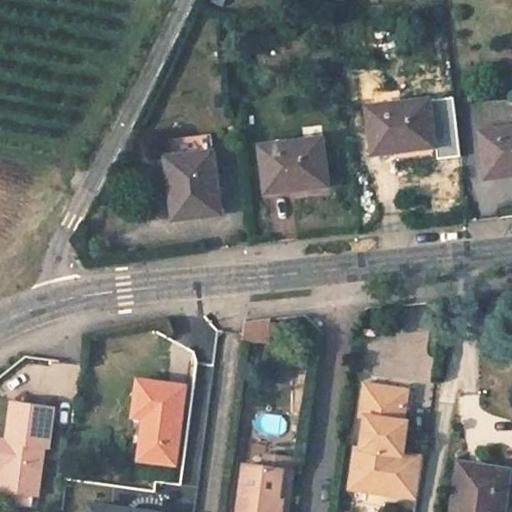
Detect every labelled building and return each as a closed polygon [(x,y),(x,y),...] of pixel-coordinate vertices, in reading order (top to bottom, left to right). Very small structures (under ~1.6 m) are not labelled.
[(398,90),(374,93),(375,108),(369,109),(374,152),(412,147),(413,150),(435,148),(429,101),(400,105),(398,90)] [(511,129),(511,97),(478,101),(481,133),(511,129)] [(511,129),(481,133),(486,175),(511,172),(511,129)] [(323,141),(262,148),(267,191),(305,186),(306,190),(328,187),(323,141)] [(215,154),(169,160),(171,181),(174,180),(179,219),(222,213),(215,154)] [(242,339),(270,340),(270,321),(244,324),(242,339)] [(178,466),(188,386),(139,379),(134,417),(146,419),(145,423),(150,424),(149,432),(144,431),(140,461),(178,466)] [(369,420),(365,451),(357,455),(354,475),(398,481),(402,456),(405,457),(410,424),(403,423),(408,392),(367,387),(363,414),(369,420)] [(0,490),(36,495),(43,448),(47,449),(52,411),(11,406),(5,444),(0,443),(0,470),(2,470),(0,483),(0,490)] [(405,457),(402,456),(398,481),(396,495),(418,499),(424,460),(405,457)] [(288,461),(262,458),(261,470),(281,473),(287,474),(292,474),(294,462),(288,461)] [(502,511),(509,472),(461,466),(455,504),(460,504),(458,511),(502,511)] [(261,470),(245,468),(239,511),(281,511),(283,502),(278,502),(281,473),(261,470)] [(287,511),(292,474),(287,474),(281,473),(278,502),(283,502),(281,511),(287,511)] [(352,489),(396,495),(398,481),(354,475),(352,489)]
